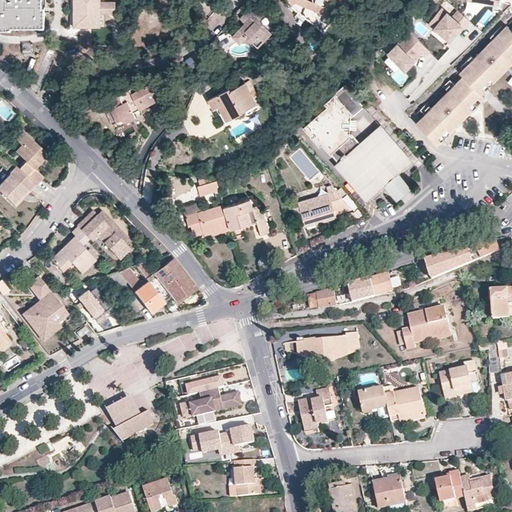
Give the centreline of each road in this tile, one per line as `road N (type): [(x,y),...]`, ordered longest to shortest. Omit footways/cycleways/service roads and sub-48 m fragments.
road 1 (residential): [(0,402),(105,342),(238,304)]
road 2 (residential): [(238,304),(486,233)]
road 3 (residential): [(64,89),(184,51),(236,0)]
road 4 (residential): [(238,304),(98,163)]
road 5 (residential): [(456,434),(432,445),(289,459)]
road 6 (residential): [(289,459),(249,311),(238,304)]
road 7 (residential): [(0,266),(29,246),(98,163)]
road 8 (residential): [(98,163),(0,71)]
